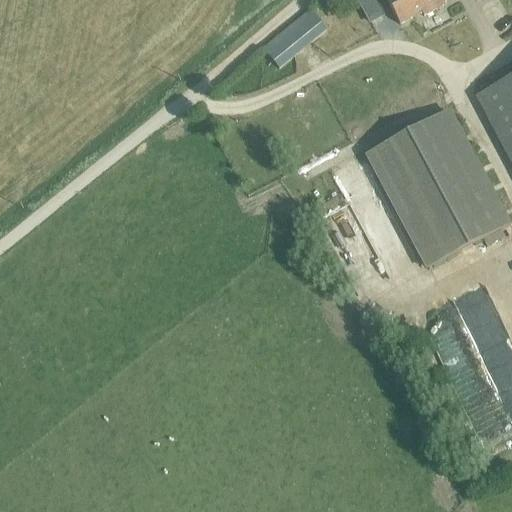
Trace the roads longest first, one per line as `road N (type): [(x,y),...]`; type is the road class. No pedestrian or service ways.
road 1 (unclassified): [(0,251),(309,0)]
road 2 (unknown): [(457,67),(386,46),(239,109),(212,109),(191,96)]
